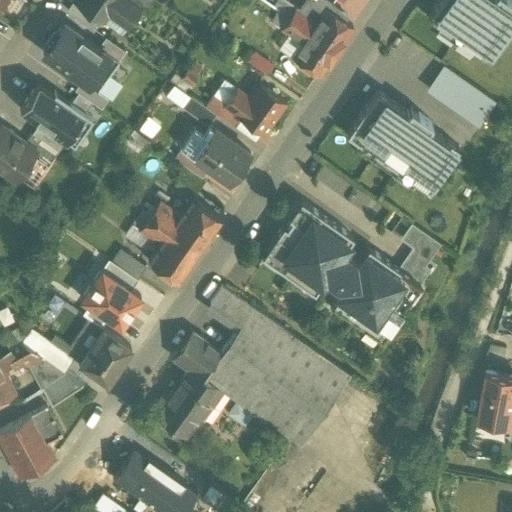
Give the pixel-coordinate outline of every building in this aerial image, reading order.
[(74,0),(103,21),(110,11),(127,23),(125,26),(127,27),(140,8),(141,7),(131,0),(74,0)] [(162,3),(158,0),(131,0),(141,7),(140,8),(152,16),(162,3)] [(296,7),(286,0),(279,0),(274,7),(279,11),(289,18),(296,7)] [(333,3),(329,0),(307,0),(300,10),(296,7),(289,18),(336,50),(353,26),(329,9),(333,3)] [(438,0),(428,16),(489,58),(511,24),(511,23),(507,21),(511,13),(511,0),(438,0)] [(279,11),(271,22),(281,29),(289,18),(279,11)] [(336,50),(289,18),(281,29),(302,43),(292,57),(318,75),(336,50)] [(103,44),(74,23),(58,45),(57,44),(48,57),(49,57),(48,59),(77,79),(78,79),(96,91),(98,89),(107,77),(95,68),(92,72),(86,68),(103,44)] [(271,64),(255,53),(248,63),(264,74),(271,64)] [(494,99),(445,65),(429,87),(478,122),(494,99)] [(198,77),(187,69),(182,77),(193,85),(198,77)] [(96,91),(78,79),(77,79),(71,87),(90,100),(91,98),(96,91)] [(68,103),(37,82),(19,108),(65,140),(75,126),(82,131),(92,116),(70,101),(68,103)] [(258,82),(247,97),(237,89),(225,105),(241,117),(263,133),(285,101),(258,82)] [(121,105),(98,89),(96,91),(91,98),(114,114),(121,105)] [(407,111),(376,90),(346,133),(428,190),(458,147),(429,126),(432,122),(410,107),(407,111)] [(204,105),(190,95),(182,107),(208,125),(216,114),(204,105)] [(241,117),(225,105),(211,96),(204,105),(216,114),(234,126),(241,117)] [(26,142),(1,124),(0,125),(0,169),(15,180),(33,156),(37,150),(26,142)] [(195,127),(181,147),(191,154),(193,155),(212,128),(208,125),(202,132),(195,127)] [(251,152),(214,126),(212,128),(193,155),(209,167),(230,182),(251,152)] [(59,151),(33,132),(26,142),(37,150),(33,156),(48,166),(59,151)] [(191,154),(181,147),(173,157),(184,164),(191,154)] [(209,167),(193,155),(191,154),(184,164),(202,177),(209,167)] [(173,200),(158,190),(153,197),(159,201),(160,199),(169,206),(173,200)] [(192,197),(177,218),(171,214),(174,209),(169,206),(160,199),(159,201),(154,207),(150,214),(198,247),(220,216),(192,197)] [(353,236),(300,199),(288,217),(291,219),(286,227),(283,224),(262,255),(314,292),(325,276),(340,286),(329,302),(382,338),(403,308),(400,306),(405,298),(408,300),(420,283),(398,267),(368,246),(357,263),(342,252),(353,236)] [(35,208),(24,200),(17,211),(28,219),(35,208)] [(154,207),(147,202),(143,209),(150,214),(154,207)] [(150,214),(143,209),(138,215),(146,220),(150,214)] [(157,234),(163,239),(148,260),(177,279),(198,247),(150,214),(146,220),(140,228),(139,229),(150,237),(153,239),(157,234)] [(411,222),(400,238),(412,246),(423,231),(411,222)] [(140,228),(133,223),(127,231),(145,243),(150,237),(139,229),(140,228)] [(412,246),(408,252),(425,264),(440,243),(423,231),(412,246)] [(146,265),(120,247),(111,260),(137,278),(146,265)] [(425,264),(408,252),(398,267),(420,283),(430,268),(425,264)] [(295,334),(253,305),(252,306),(222,285),(191,330),(243,367),(235,379),(249,388),(240,400),(300,442),(350,372),(349,372),(294,335),(295,334)] [(0,316),(8,312),(0,297),(0,316)] [(102,308),(72,350),(108,376),(138,333),(102,308)] [(21,324),(2,335),(8,347),(21,340),(25,333),(21,324)] [(74,356),(31,326),(32,327),(22,341),(44,356),(64,371),(74,356)] [(243,367),(191,330),(173,356),(188,366),(189,365),(218,386),(226,392),(228,391),(240,400),(249,388),(235,379),(243,367)] [(8,347),(0,351),(0,395),(15,387),(3,365),(11,361),(13,366),(25,359),(28,365),(43,356),(22,341),(21,340),(8,347)] [(64,371),(44,356),(43,356),(28,365),(41,387),(42,387),(65,371),(64,371)] [(218,386),(189,365),(188,366),(166,397),(162,395),(151,411),(184,434),(218,386)] [(65,371),(42,387),(52,405),(83,384),(65,371)] [(511,381),(485,378),(479,425),(511,429),(511,381)] [(46,405),(0,429),(0,435),(21,475),(54,457),(46,442),(62,433),(47,404),(46,404),(46,405)] [(123,462),(103,490),(134,511),(139,511),(158,486),(123,462)]
